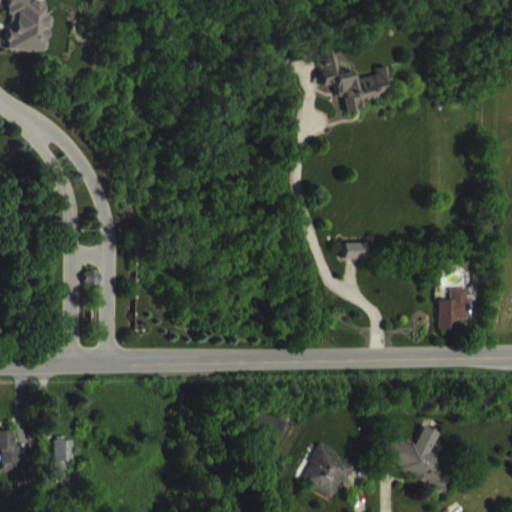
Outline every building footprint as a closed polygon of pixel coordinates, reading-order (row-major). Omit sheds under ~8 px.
[(10,30),(6,62),(42,67),(47,30),(40,29),(42,14),(9,10),(6,29),(10,30)] [(390,109),(388,94),(390,94),(388,80),(376,82),(377,89),(355,92),(354,85),(340,87),(337,67),(318,70),(323,100),(334,98),(336,107),(343,106),(347,126),(364,123),(363,114),(390,109)] [(367,257),(345,257),(346,273),(367,272),(367,257)] [(100,284),(84,285),(84,299),(100,299),(100,284)] [(468,302),(451,302),(451,313),(440,314),(440,344),(459,343),(459,333),(469,333),(468,302)] [(442,447),(424,439),(415,460),(389,449),(378,474),(447,505),(454,489),(446,485),(451,474),(433,466),(442,447)] [(0,468),(2,468),(3,485),(22,484),(21,460),(14,460),(13,446),(0,445),(0,468)] [(74,474),(74,454),(55,454),(55,483),(69,483),(68,474),(74,474)] [(333,511),(342,496),(346,498),(356,478),(319,459),(301,496),(333,511)]
